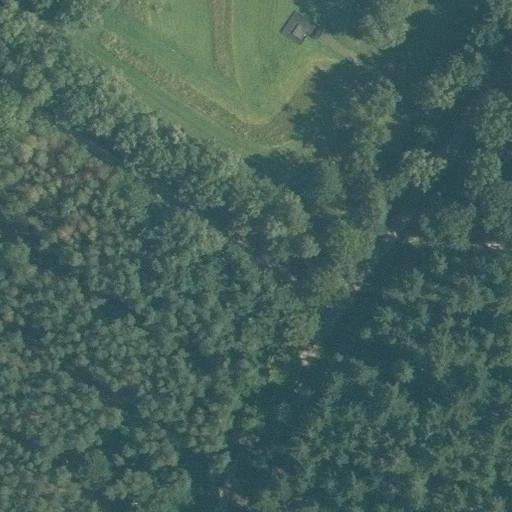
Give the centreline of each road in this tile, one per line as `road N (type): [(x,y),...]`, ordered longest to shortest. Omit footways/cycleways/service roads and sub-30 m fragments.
road 1 (track): [(0,85),(337,308)]
road 2 (track): [(511,54),(337,308)]
road 3 (track): [(337,308),(216,507)]
